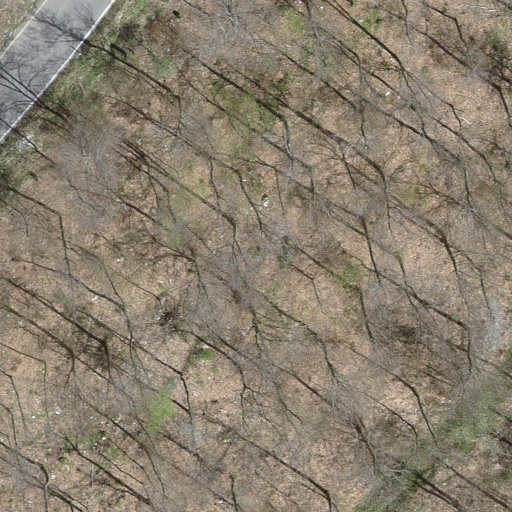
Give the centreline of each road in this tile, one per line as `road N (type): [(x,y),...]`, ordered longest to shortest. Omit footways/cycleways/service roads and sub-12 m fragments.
road 1 (track): [(511,371),(379,511)]
road 2 (tertiary): [(78,0),(0,102)]
